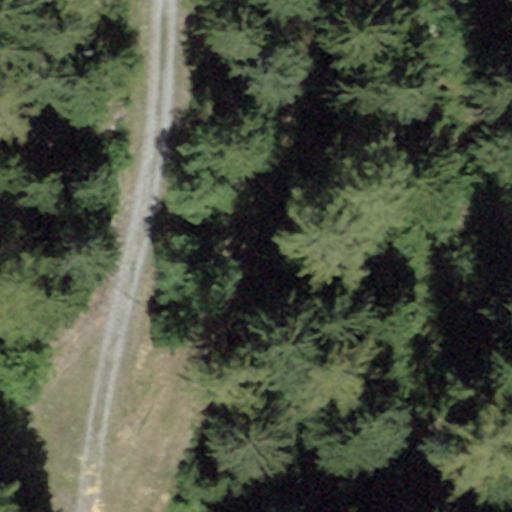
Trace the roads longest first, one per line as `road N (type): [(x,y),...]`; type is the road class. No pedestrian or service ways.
road 1 (track): [(77,511),(103,349),(147,183),(154,0)]
road 2 (track): [(147,183),(284,0)]
